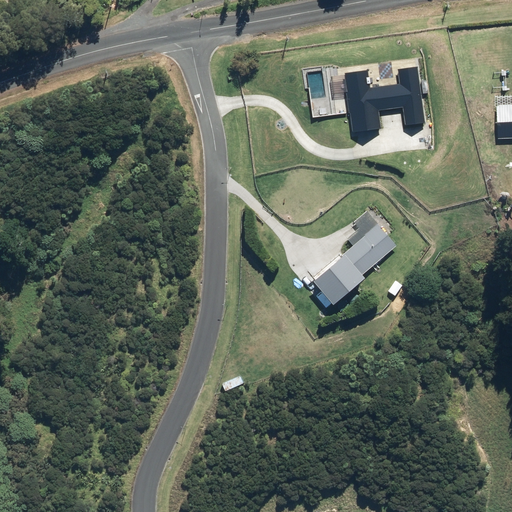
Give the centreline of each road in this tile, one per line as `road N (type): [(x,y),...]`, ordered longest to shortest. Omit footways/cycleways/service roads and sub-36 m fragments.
road 1 (residential): [(143,511),(146,477),(193,379),(214,282),(216,150),(190,32)]
road 2 (unclassified): [(190,32),(0,83)]
road 3 (unclassified): [(375,0),(190,32)]
